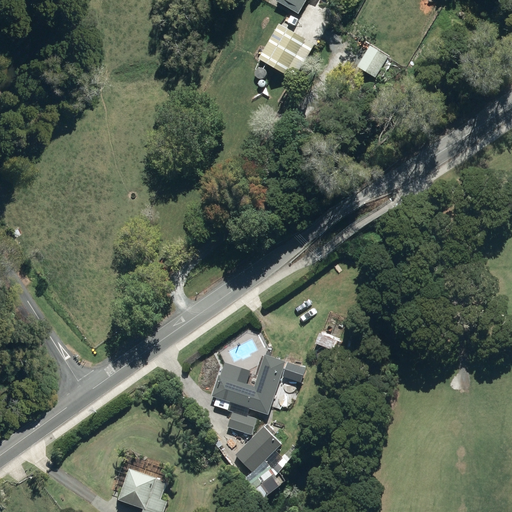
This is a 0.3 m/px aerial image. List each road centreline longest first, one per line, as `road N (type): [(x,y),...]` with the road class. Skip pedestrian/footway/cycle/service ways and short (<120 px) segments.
road 1 (tertiary): [(511,104),(360,198),(86,393)]
road 2 (residential): [(0,258),(86,393)]
